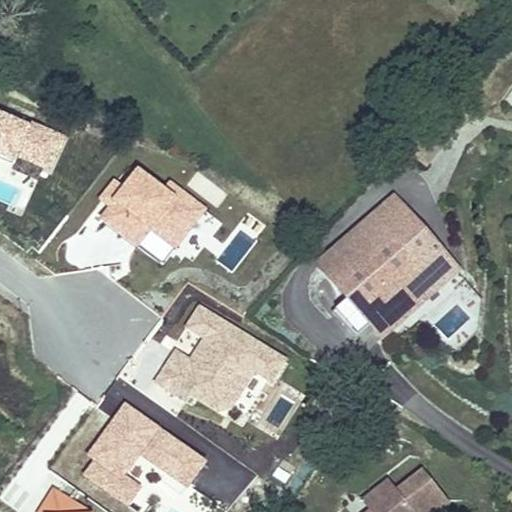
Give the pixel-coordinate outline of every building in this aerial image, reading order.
[(320,264),(349,298),(372,324),(383,337),(457,272),(394,200),(320,264)] [(474,345),(476,297),(434,295),(432,343),(474,345)] [(372,324),(349,298),(333,312),(356,339),(372,324)] [(422,472),(396,492),(371,511),(370,511),(439,511),(448,506),(422,472)] [(371,511),(396,492),(387,482),(363,501),(371,511)]
